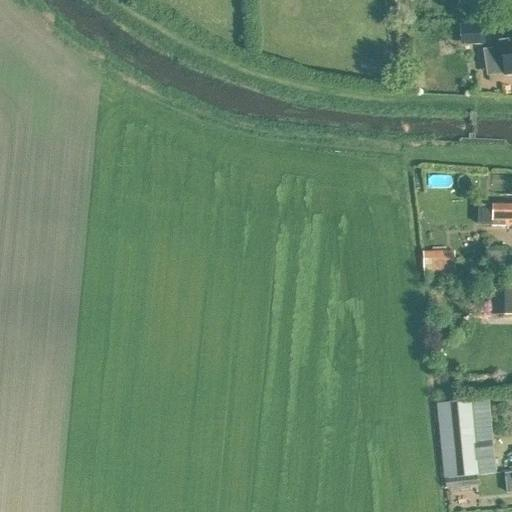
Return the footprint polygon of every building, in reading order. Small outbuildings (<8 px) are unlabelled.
[(459,26),(460,46),(485,45),(484,25),(459,26)] [(511,41),(500,43),(502,55),(505,78),(511,76),(511,41)] [(511,206),(493,206),(493,229),(511,229),(511,206)] [(495,273),(511,272),(511,249),(496,249),(495,273)] [(441,253),(422,253),(422,258),(423,277),(425,277),(455,276),(454,266),(454,253),(441,253)] [(511,300),(501,301),(492,301),(492,316),(501,316),(511,315),(511,300)] [(437,405),(436,406),(442,470),(443,477),(443,480),(496,475),(488,400),(437,405)]
